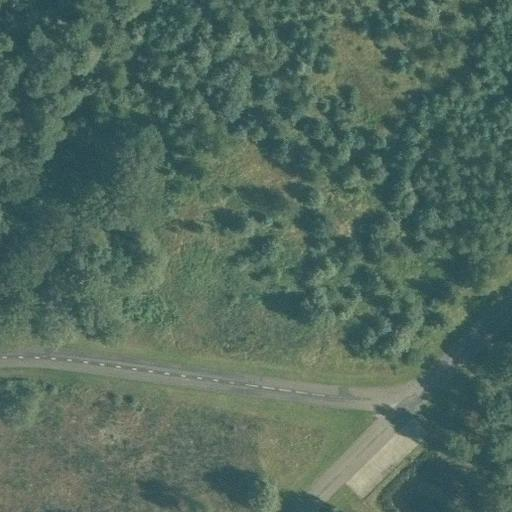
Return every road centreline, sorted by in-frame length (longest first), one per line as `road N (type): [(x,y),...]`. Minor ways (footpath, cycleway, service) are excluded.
road 1 (unclassified): [(0,360),(81,361),(355,399),(421,398)]
road 2 (unclassified): [(295,511),(421,398)]
road 3 (unclassified): [(421,398),(511,309)]
